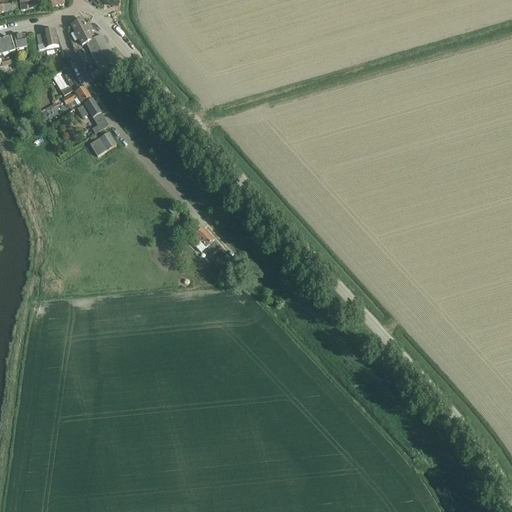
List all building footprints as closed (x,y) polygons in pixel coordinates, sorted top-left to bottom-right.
[(3,2),(5,13),(18,10),(17,0),(3,2)] [(23,0),(19,1),(21,12),(25,12),(29,11),(39,9),(38,0),(23,0)] [(64,6),(63,0),(50,0),(52,8),(64,6)] [(76,33),(72,35),(76,43),(80,41),(83,47),(87,45),(103,77),(119,69),(103,37),(96,40),(92,33),(94,31),(91,25),(86,27),(83,21),(72,26),(76,33)] [(37,37),(39,47),(40,53),(47,51),(48,55),(54,53),(54,50),(59,49),(56,31),(43,33),(44,36),(37,37)] [(11,39),(15,51),(27,48),(25,37),(11,39)] [(15,51),(11,39),(0,42),(0,60),(1,60),(0,61),(0,60),(0,64),(0,65),(1,65),(1,66),(2,66),(3,66),(3,67),(19,62),(15,51)] [(71,68),(62,73),(62,72),(53,77),(64,97),(73,92),(82,88),(71,68)] [(67,106),(75,101),(78,107),(91,99),(85,88),(76,94),(77,95),(73,97),(72,96),(63,101),(67,106)] [(83,120),(90,115),(98,127),(92,131),(95,136),(109,127),(93,101),(77,111),(83,120)] [(117,146),(109,135),(91,146),(98,158),(117,146)] [(203,229),(195,237),(190,242),(201,254),(206,249),(207,248),(220,262),(226,256),(224,254),(221,250),(203,229)] [(233,264),(227,270),(233,276),(239,270),(236,267),(233,263),(233,264)]
